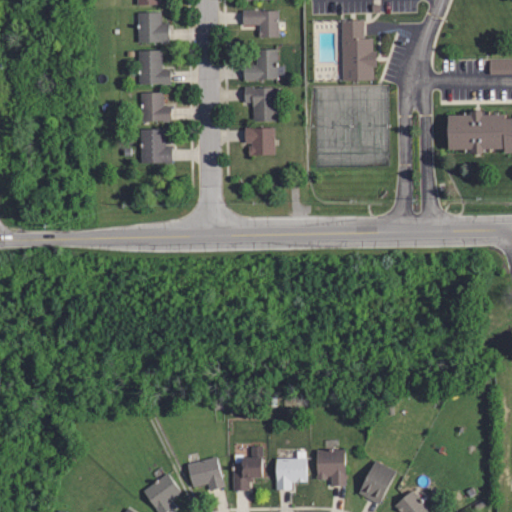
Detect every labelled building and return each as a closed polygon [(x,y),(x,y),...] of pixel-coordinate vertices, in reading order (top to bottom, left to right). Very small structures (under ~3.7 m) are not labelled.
[(276,37),(259,37),(259,25),(241,25),(241,9),(276,9),(276,37)] [(167,42),(137,42),(137,12),(160,12),(160,23),(167,23),(167,42)] [(342,80),(341,19),(363,18),(364,38),(372,37),(372,51),(376,50),(376,67),(373,67),(373,79),(342,80)] [(276,49),(276,64),(282,64),(282,73),(276,73),(277,79),(242,79),(242,65),(256,65),(256,49),(276,49)] [(137,84),(136,51),(160,50),(160,68),(169,68),(169,84),(137,84)] [(511,75),(511,60),(486,61),(486,76),(511,75)] [(253,122),(253,104),(250,105),(250,102),(243,102),(243,86),(274,85),(275,121),(253,122)] [(169,122),(140,122),(140,94),(161,94),(161,107),(168,106),(169,122)] [(511,151),(504,151),(504,148),(483,148),(483,152),(471,152),(471,149),(448,149),(448,115),(470,114),(470,110),(482,110),(482,114),(506,114),(506,118),(511,117),(511,151)] [(248,154),(248,146),(249,146),(249,142),(244,142),(244,127),(273,127),(274,153),(248,154)] [(171,163),(140,163),(140,130),(163,130),(164,147),(171,146),(171,163)] [(261,454),(260,480),(252,479),(252,483),(247,483),(247,491),(232,491),(232,462),(234,462),(234,454),(241,454),(241,458),(250,458),(250,445),(261,445),(261,454)] [(344,486),(330,486),(330,477),(327,477),(327,479),(317,479),(317,450),(328,450),(328,448),(332,448),(332,450),(345,450),(344,486)] [(291,490),(274,490),(275,460),(295,461),(296,452),(304,452),(304,483),(291,483),(291,490)] [(208,489),(207,482),(192,486),(187,463),(216,456),(223,486),(208,489)] [(378,501),(357,490),(374,458),(395,469),(378,501)] [(163,511),(159,511),(143,489),(154,481),(153,480),(157,477),(158,478),(167,471),(181,491),(168,500),(173,505),(163,511)] [(401,511),(394,502),(412,487),(419,496),(421,494),(424,498),(422,499),(431,511),(429,511),(401,511)]
